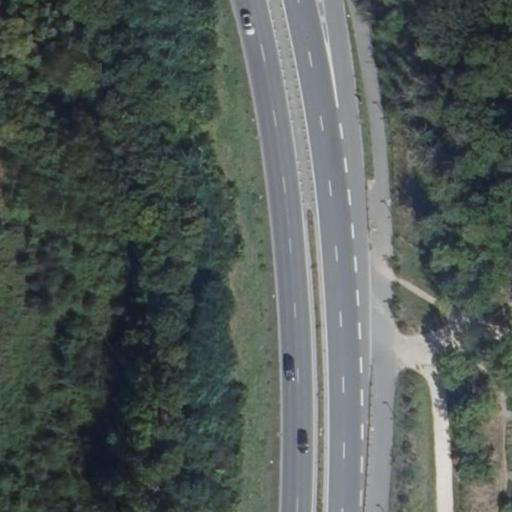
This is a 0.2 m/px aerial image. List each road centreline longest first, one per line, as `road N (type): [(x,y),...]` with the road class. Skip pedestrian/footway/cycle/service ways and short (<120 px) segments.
road 1 (primary): [(249,0),(290,248),(298,511)]
road 2 (primary): [(344,511),(337,248),(299,0)]
road 3 (track): [(441,338),(444,511)]
